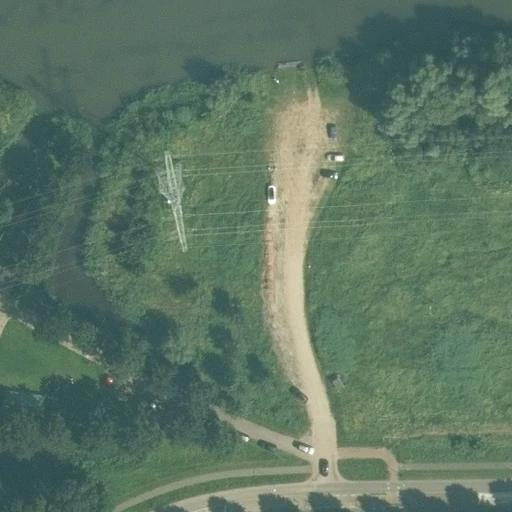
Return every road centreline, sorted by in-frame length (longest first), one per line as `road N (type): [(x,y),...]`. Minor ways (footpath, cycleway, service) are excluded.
road 1 (track): [(323,451),(290,279),(314,111)]
road 2 (tertiary): [(511,488),(248,492),(180,511)]
